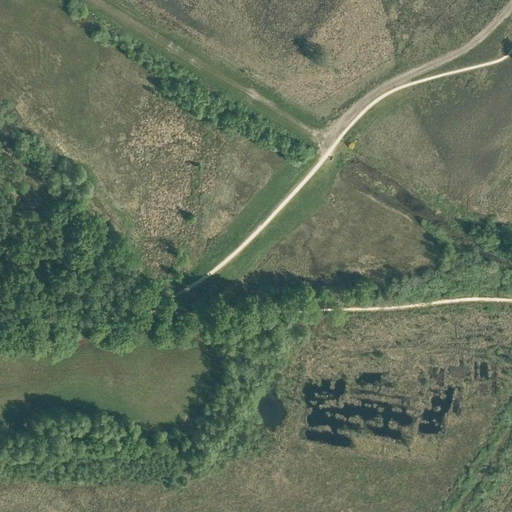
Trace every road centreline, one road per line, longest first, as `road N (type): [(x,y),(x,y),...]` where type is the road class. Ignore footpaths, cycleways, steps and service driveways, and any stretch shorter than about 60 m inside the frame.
road 1 (track): [(98,0),(312,131)]
road 2 (unknown): [(511,257),(334,146)]
